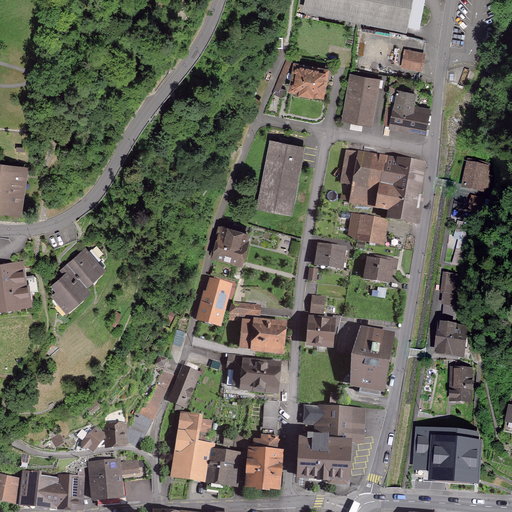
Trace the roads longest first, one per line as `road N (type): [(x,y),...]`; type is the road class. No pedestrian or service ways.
road 1 (residential): [(286,501),(296,318),(329,133)]
road 2 (residential): [(368,502),(406,337),(434,146)]
road 3 (residential): [(218,0),(192,54),(88,200),(48,225),(0,230)]
road 4 (track): [(7,409),(35,347),(26,230)]
road 5 (residential): [(434,146),(454,0)]
road 6 (residential): [(154,464),(119,447),(64,456),(17,444)]
road 7 (tertiary): [(368,502),(511,506)]
road 8 (residential): [(286,501),(149,508)]
